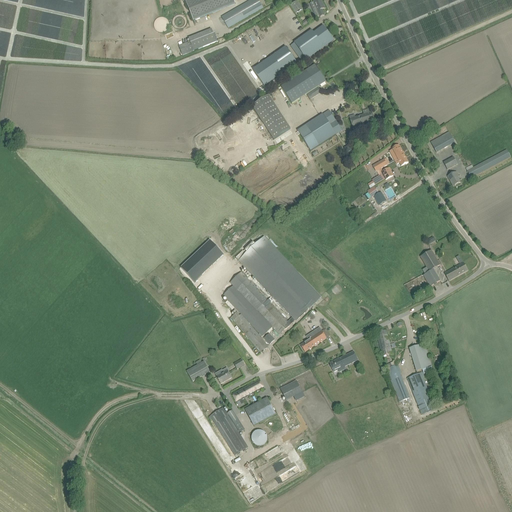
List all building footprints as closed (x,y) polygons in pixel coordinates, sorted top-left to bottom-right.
[(190,0),(186,2),(193,21),(235,4),(234,0),(190,0)] [(229,29),(263,9),(258,0),(250,0),(222,16),(229,29)] [(313,9),(312,9),(315,16),(316,15),(317,17),(320,16),(321,17),(325,16),(322,10),(325,9),(321,0),(317,0),(316,1),(314,2),(316,8),(313,9)] [(298,1),(291,6),(296,14),(303,9),(298,1)] [(312,31),(295,43),(307,60),(334,41),(324,26),(314,33),(312,31)] [(216,42),(211,29),(188,38),(190,41),(179,46),(183,56),(194,51),(216,42)] [(286,48),(253,71),(265,87),(297,64),(288,51),(286,48)] [(310,100),(321,93),(318,87),(326,82),(315,65),(281,87),(292,104),(307,94),(310,100)] [(274,140),(291,129),(269,95),(252,106),(274,140)] [(370,113),(368,109),(363,111),(364,115),(355,118),(354,116),(349,117),(350,120),(353,128),(375,121),(372,112),(370,113)] [(306,126),(298,131),(311,151),(319,146),(336,135),(335,134),(342,130),(330,111),(323,115),(306,126)] [(449,132),(431,143),(437,153),(455,143),(449,132)] [(395,161),(398,159),(405,155),(399,145),(392,149),(393,150),(390,151),(395,161)] [(466,169),(471,178),(511,157),(507,150),(474,168),(472,165),(466,169)] [(401,166),(408,162),(405,155),(398,159),(395,161),(397,164),(400,163),(401,166)] [(444,163),(448,170),(458,165),(454,157),(444,163)] [(384,160),(373,166),(374,168),(376,172),(377,172),(379,176),(382,174),(381,173),(382,172),(380,170),(382,169),(387,165),(385,162),(384,160)] [(382,172),(381,173),(382,174),(385,180),(394,176),(389,168),(383,171),(382,172)] [(461,183),(457,177),(459,176),(456,172),(448,177),(449,177),(452,182),(451,182),(453,187),(461,183)] [(371,197),(378,192),(374,187),(367,192),(371,197)] [(376,196),(374,197),(379,206),(387,202),(381,193),(379,194),(376,196)] [(243,251),(236,258),(239,261),(238,261),(292,318),(295,321),(321,297),(264,237),(256,245),(246,254),(244,252),(243,251)] [(431,251),(421,257),(427,267),(422,270),(425,274),(423,276),(430,287),(440,281),(433,269),(440,265),(438,261),(431,251)] [(449,281),(468,271),(464,263),(445,274),(449,281)] [(204,284),(206,283),(199,273),(197,274),(204,284)] [(293,319),(289,323),(241,273),(230,283),(237,290),(257,311),(280,336),(295,321),(293,319)] [(233,287),(224,296),(263,336),(272,327),(257,311),(237,290),(233,287)] [(261,353),(269,347),(241,315),(234,321),(261,353)] [(322,332),(320,328),(305,337),(308,341),(301,346),(305,353),(330,336),(326,329),(322,332)] [(393,355),(387,330),(376,333),(381,352),(382,352),(383,357),(393,355)] [(269,345),(275,340),(269,334),(264,339),(266,342),(269,345)] [(416,372),(432,367),(425,344),(410,348),(416,372)] [(334,372),(358,360),(354,352),(329,364),(334,372)] [(204,359),(203,360),(204,362),(202,363),(200,361),(196,363),(198,365),(187,372),(193,382),(210,372),(204,362),(206,361),(204,359)] [(237,370),(245,365),(242,360),(234,364),(237,370)] [(399,402),(410,398),(399,370),(400,369),(398,365),(386,370),(399,402)] [(229,372),(227,368),(223,371),(222,370),(219,372),(221,375),(217,378),(221,385),(232,378),(228,372),(229,372)] [(425,377),(423,372),(407,379),(422,414),(436,409),(431,398),(423,377),(425,377)] [(260,380),(232,395),(237,403),(264,388),(260,380)] [(297,381),(280,389),(283,394),(286,401),(294,397),(297,401),(305,397),(302,393),(301,389),(299,385),(297,381)] [(254,426),(276,415),(267,398),(245,410),(254,426)] [(227,414),(223,408),(209,417),(211,420),(212,419),(235,456),(248,448),(240,434),(245,430),(233,410),(227,414)] [(257,446),(261,446),(263,445),(265,444),(266,443),(267,441),(267,439),(267,436),(266,435),(266,434),(264,432),(262,431),(260,431),(258,431),(256,432),(254,433),(253,435),(252,437),(252,440),(252,442),(254,444),(256,445),(257,446)]
